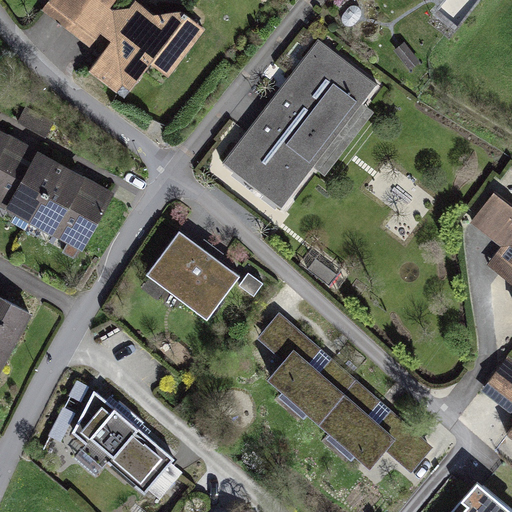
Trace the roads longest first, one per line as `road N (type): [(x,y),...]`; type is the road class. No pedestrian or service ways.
road 1 (residential): [(447,410),(173,172)]
road 2 (residential): [(0,477),(71,333),(173,172)]
road 3 (residential): [(173,172),(0,23)]
road 4 (residential): [(173,172),(308,2)]
